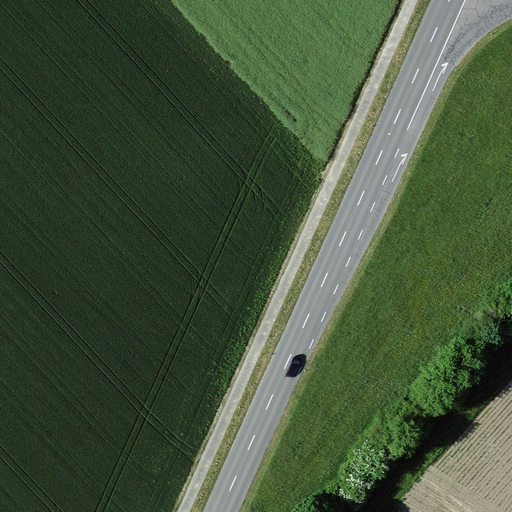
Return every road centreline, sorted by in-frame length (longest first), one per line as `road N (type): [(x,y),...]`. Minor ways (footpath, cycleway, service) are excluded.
road 1 (tertiary): [(220,511),(392,144),(450,0)]
road 2 (track): [(166,511),(391,0)]
road 3 (track): [(376,511),(511,362)]
